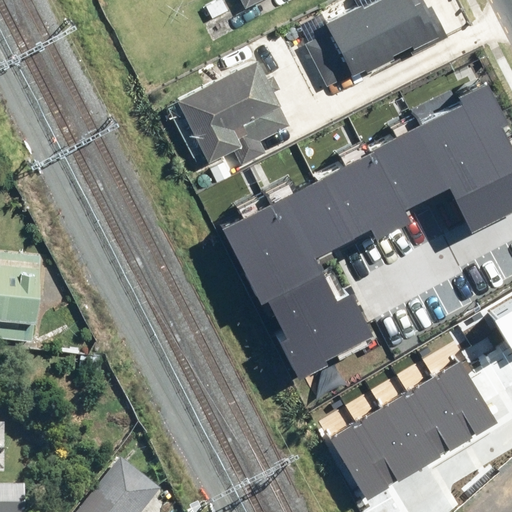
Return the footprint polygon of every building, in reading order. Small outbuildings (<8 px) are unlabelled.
[(361,0),(325,20),(352,70),(364,63),(368,70),(397,54),(395,51),(413,41),(415,45),(442,30),(426,0),(361,0)] [(237,159),(266,146),(261,133),(289,121),(262,60),(179,96),(206,157),(231,146),(237,159)] [(418,113),(218,217),(275,326),(271,328),(292,367),(321,353),(318,348),(367,324),(344,280),(329,288),(307,246),(364,216),(370,228),(407,209),(400,195),(445,172),(469,218),(511,196),(511,152),(492,114),(499,111),(480,74),(415,107),(418,113)] [(439,230),(381,264),(418,327),(476,293),(439,230)] [(43,252),(0,248),(0,313),(38,317),(43,252)] [(511,308),(493,319),(511,351),(511,350),(511,308)] [(463,363),(333,437),(368,497),(498,422),(463,363)] [(143,511),(161,489),(122,456),(75,511),(143,511)] [(447,511),(479,486),(453,456),(385,511),(447,511)] [(0,511),(24,511),(25,484),(0,483),(0,511)]
